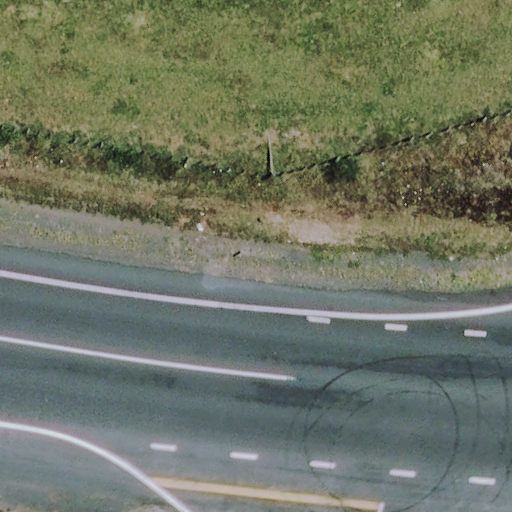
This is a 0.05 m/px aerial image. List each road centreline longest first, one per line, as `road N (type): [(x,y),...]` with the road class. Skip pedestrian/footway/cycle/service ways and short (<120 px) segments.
road 1 (tertiary): [(387,391),(0,340)]
road 2 (tertiary): [(511,401),(387,391)]
road 3 (unclassified): [(374,511),(387,391)]
